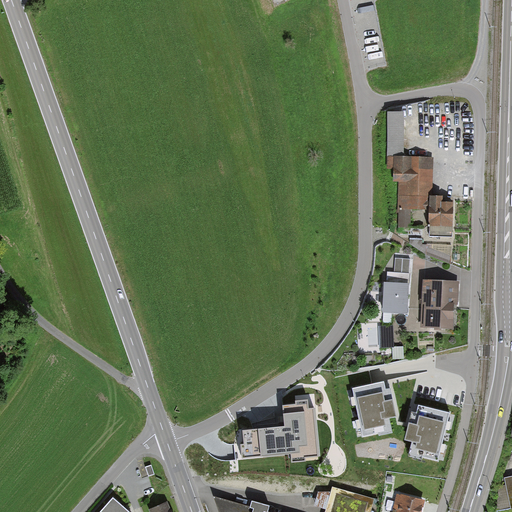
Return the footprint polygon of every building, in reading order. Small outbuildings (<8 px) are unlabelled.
[(402,114),(389,114),(390,154),(403,154),(402,114)] [(431,160),(402,159),(400,207),(429,208),(431,160)] [(441,199),(432,199),(432,234),(451,234),(451,204),(441,204),(441,199)] [(454,247),(429,246),(428,261),(453,262),(454,247)] [(410,258),(395,258),(395,273),(388,272),(387,283),(386,283),(384,311),(406,312),(408,284),(409,284),(410,258)] [(454,284),(425,283),(423,325),(452,327),(454,284)] [(395,327),(382,327),(383,350),(396,350),(395,327)] [(395,349),(396,361),(406,361),(405,349),(395,349)] [(390,388),(386,389),(384,381),(353,388),(363,437),(379,433),(379,435),(392,432),(388,413),(392,413),(390,405),(393,404),(390,388)] [(321,459),(314,394),(296,396),(296,403),(284,404),(286,425),(244,430),(245,443),(236,445),(238,461),(291,455),(292,463),(321,459)] [(410,435),(413,436),(409,453),(438,460),(450,412),(418,405),(416,412),(412,412),(408,427),(412,428),(410,435)] [(151,465),(145,467),(149,476),(155,474),(151,465)] [(511,477),(502,479),(503,486),(498,487),(495,511),(511,507),(511,477)] [(368,511),(371,501),(333,490),(326,511),(368,511)] [(391,511),(418,511),(421,501),(396,495),(391,511)] [(128,511),(115,498),(102,511),(128,511)] [(212,498),(216,511),(265,511),(267,508),(249,503),(248,508),(212,498)]
